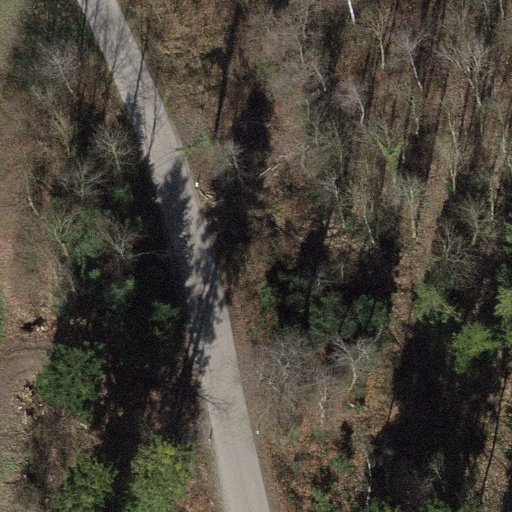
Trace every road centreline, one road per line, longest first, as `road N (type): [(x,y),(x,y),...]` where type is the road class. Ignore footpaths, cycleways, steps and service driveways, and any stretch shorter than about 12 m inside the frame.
road 1 (unclassified): [(100,0),(283,511)]
road 2 (unknown): [(511,463),(348,264),(317,244),(181,226)]
